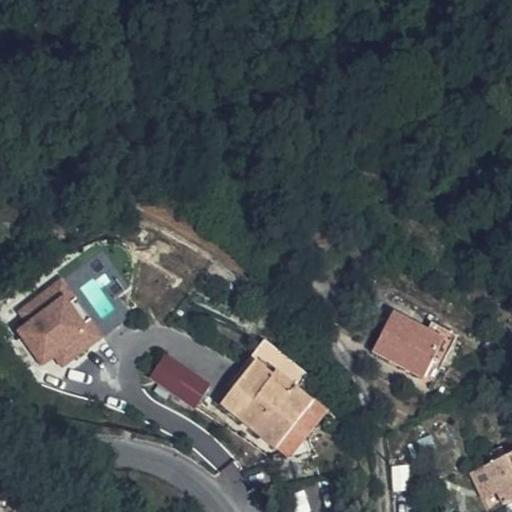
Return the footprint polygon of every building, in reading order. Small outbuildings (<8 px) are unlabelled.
[(166,353),(151,379),(200,408),(215,382),(166,353)] [(456,395),(440,381),(411,358),(385,389),(431,427),(456,395)] [(448,372),(440,381),(456,395),(431,427),(440,433),(466,400),(472,392),(448,372)] [(285,465),(305,453),(296,438),(290,441),(277,417),(282,413),(272,396),(223,423),(255,484),(271,474),(268,468),(282,459),(285,465)] [(482,500),(487,511),(511,511),(511,485),(505,488),(500,479),(487,486),(491,495),(482,500)] [(487,511),(482,500),(472,506),(475,511),(487,511)]
